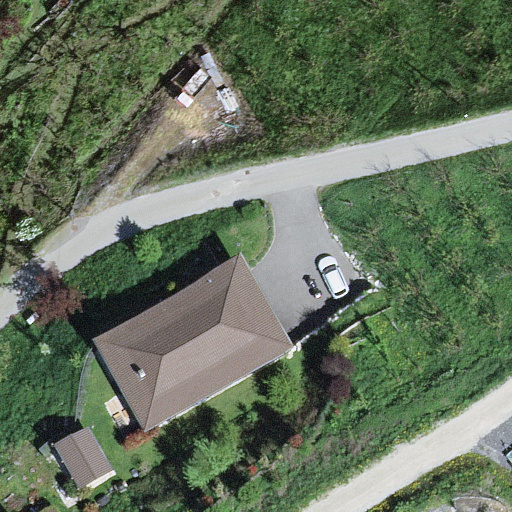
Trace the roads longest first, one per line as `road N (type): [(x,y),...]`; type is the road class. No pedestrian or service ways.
road 1 (residential): [(0,308),(101,232),(174,204),(511,125)]
road 2 (track): [(226,511),(374,436),(410,463)]
